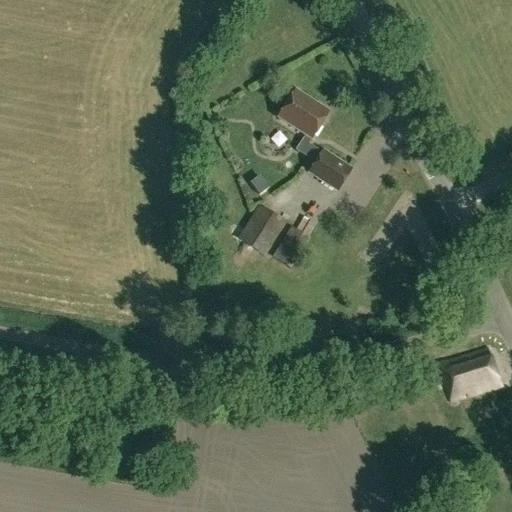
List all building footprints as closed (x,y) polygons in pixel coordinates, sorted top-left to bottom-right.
[(329,112),(295,91),(278,119),(305,136),(295,151),(315,163),(308,173),(337,192),(351,170),(323,151),(321,153),(308,144),(329,112)] [(264,256),(284,225),(258,208),(238,239),(264,256)] [(291,270),(309,239),(290,228),(272,258),(291,270)] [(253,271),(274,284),(280,274),(258,262),(253,271)] [(451,404),(502,387),(490,349),(439,366),(451,404)]
